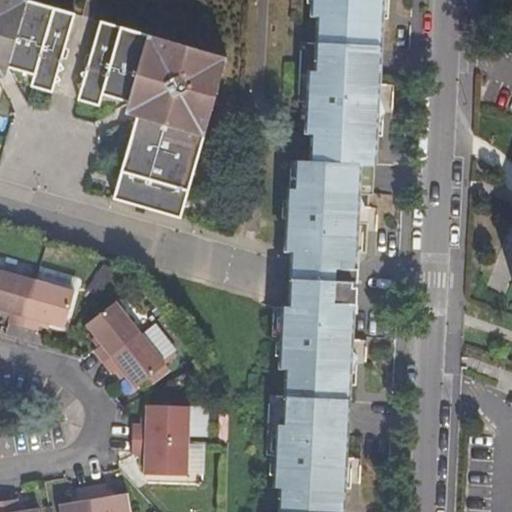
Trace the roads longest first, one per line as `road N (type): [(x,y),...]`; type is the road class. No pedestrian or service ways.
road 1 (residential): [(422,511),(447,0)]
road 2 (residential): [(0,356),(66,368),(95,409),(89,456),(0,471)]
